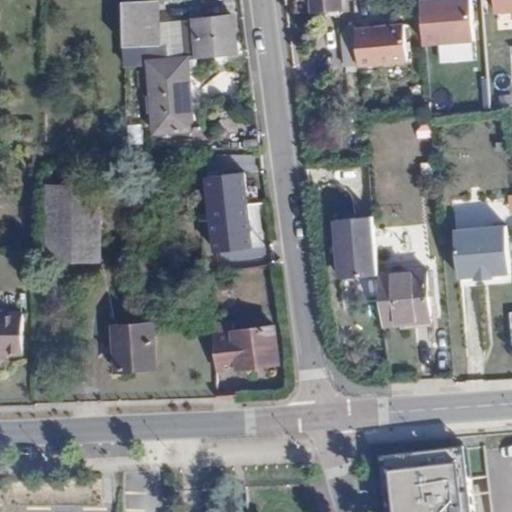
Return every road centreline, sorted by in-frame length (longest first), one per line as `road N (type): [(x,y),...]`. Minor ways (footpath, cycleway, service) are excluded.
road 1 (residential): [(266,0),(316,396),(327,415)]
road 2 (tertiary): [(0,428),(327,415)]
road 3 (tertiary): [(327,415),(511,404)]
